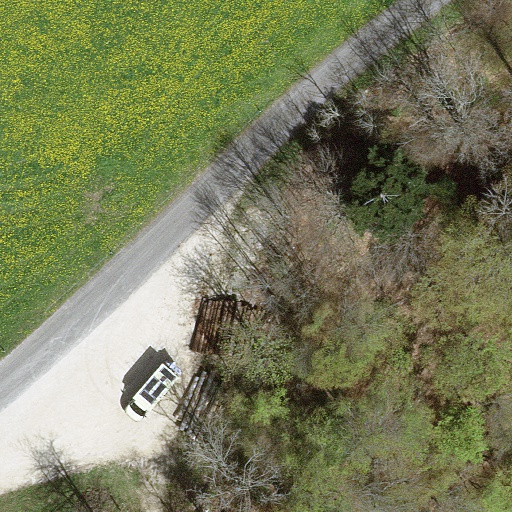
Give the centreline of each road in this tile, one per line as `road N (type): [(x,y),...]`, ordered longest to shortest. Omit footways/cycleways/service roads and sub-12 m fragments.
road 1 (unclassified): [(0,385),(292,111),(429,0)]
road 2 (track): [(96,298),(153,447),(162,511)]
